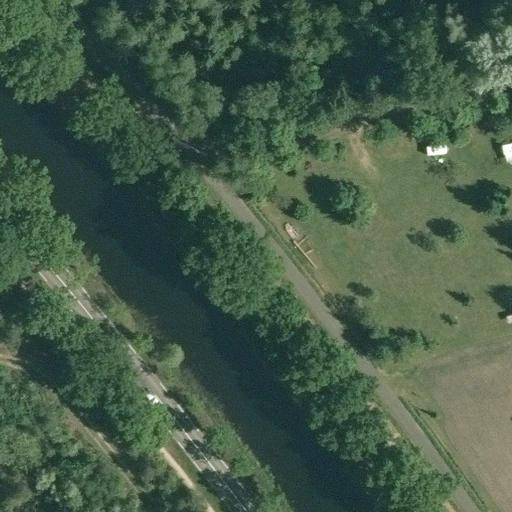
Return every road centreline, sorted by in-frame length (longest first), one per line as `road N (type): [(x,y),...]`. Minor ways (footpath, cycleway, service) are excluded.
road 1 (unclassified): [(471,511),(189,152)]
road 2 (secondary): [(245,511),(0,209)]
road 3 (unclassified): [(189,152),(251,144),(511,76)]
road 4 (unclassified): [(189,152),(51,0)]
